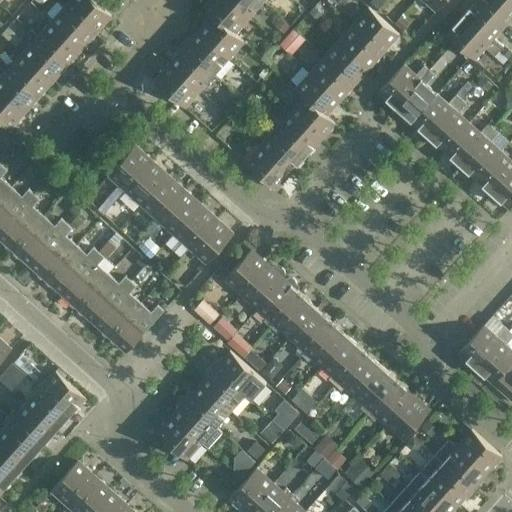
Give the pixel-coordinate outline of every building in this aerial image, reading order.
[(94,0),(70,0),(66,4),(96,31),(111,15),(94,0)] [(249,17),(230,0),(209,0),(204,6),(243,41),(244,41),(235,33),(249,17)] [(264,1),(262,0),(230,0),(249,17),(264,1)] [(424,0),(436,10),(445,0),(424,0)] [(511,4),(507,0),(477,0),(476,1),(504,26),(511,16),(511,4)] [(504,26),(476,1),(462,17),(499,50),(504,45),(494,37),(504,26)] [(66,4),(52,21),(82,48),(96,31),(66,4)] [(243,41),(204,6),(204,7),(213,14),(199,30),(229,57),(243,41)] [(369,6),(354,23),(384,50),(399,34),(369,6)] [(499,50),(462,17),(447,34),(474,58),(485,47),(494,55),(499,50)] [(82,48),(52,21),(37,37),(67,64),(82,48)] [(384,50),(354,23),(339,39),(369,67),(384,50)] [(292,26),(281,43),(297,53),(308,36),(292,26)] [(229,57),(199,30),(190,40),(187,37),(181,43),(214,73),(229,57)] [(67,64),(37,37),(23,53),(53,80),(67,64)] [(369,67),(339,39),(325,56),(355,83),(369,67)] [(214,73),(181,43),(175,50),(178,53),(170,63),(200,90),(214,73)] [(23,53),(8,69),(38,96),(53,80),(23,53)] [(325,56),(310,72),(340,99),(355,83),(325,56)] [(200,90),(170,63),(155,79),(185,106),(200,90)] [(404,63),(379,91),(396,106),(429,69),(424,64),(416,74),(404,63)] [(38,96),(8,69),(0,78),(0,90),(24,112),(38,96)] [(429,69),(396,106),(412,120),(437,93),(426,83),(434,73),(429,69)] [(340,99),(310,72),(296,88),(335,123),(335,122),(326,114),(340,99)] [(335,123),(296,88),(295,88),(304,97),(290,112),(320,139),(335,123)] [(0,90),(0,121),(9,129),(24,112),(0,90)] [(437,93),(412,120),(428,135),(461,98),(456,93),(448,103),(437,93)] [(461,98),(428,135),(444,149),(469,122),(458,112),(466,102),(461,98)] [(278,119),(272,125),(306,155),(320,139),(290,112),(281,122),(278,119)] [(469,122),(444,149),(460,164),(494,127),(489,122),(480,132),(469,122)] [(306,155),(272,125),(266,132),(270,135),(261,145),(291,172),(306,155)] [(494,127),(460,164),(476,178),(501,151),(490,141),(499,131),(494,127)] [(135,144),(108,174),(125,189),(152,159),(135,144)] [(261,145),(246,161),(276,188),(291,172),(261,145)] [(511,160),(501,151),(476,178),(493,193),(511,171),(511,160)] [(152,159),(125,189),(141,204),(168,174),(152,159)] [(2,164),(0,166),(0,198),(12,186),(1,176),(8,169),(2,164)] [(511,171),(493,193),(509,208),(511,204),(511,171)] [(168,174),(141,204),(157,218),(184,188),(168,174)] [(12,186),(0,198),(0,231),(34,193),(29,188),(22,195),(12,186)] [(184,188),(157,218),(173,233),(201,203),(184,188)] [(34,193),(0,231),(0,238),(13,249),(44,215),(33,205),(40,198),(34,193)] [(201,203),(173,233),(190,247),(217,217),(201,203)] [(44,215),(13,249),(29,264),(67,222),(61,217),(55,224),(44,215)] [(217,217),(190,247),(206,262),(234,232),(217,217)] [(67,222),(29,264),(45,278),(76,244),(66,234),(72,227),(67,222)] [(76,244),(45,278),(61,293),(99,251),(93,246),(87,253),(76,244)] [(224,279),(241,293),(268,263),(251,248),(224,279)] [(99,251),(61,293),(77,307),(109,273),(98,263),(105,256),(99,251)] [(268,263),(241,293),(257,308),(284,278),(268,263)] [(109,273),(77,307),(94,322),(131,280),(126,275),(119,282),(109,273)] [(284,278),(257,308),(267,317),(264,320),(270,326),(300,292),(284,278)] [(131,280),(94,322),(110,336),(141,302),(130,292),(137,285),(131,280)] [(300,292),(270,326),(277,332),(280,328),(289,337),(317,307),(300,292)] [(196,307),(212,321),(222,310),(205,296),(196,307)] [(141,302),(110,336),(127,351),(164,309),(158,304),(151,311),(141,302)] [(317,307),(289,337),(299,345),(296,349),(303,355),(333,321),(317,307)] [(223,314),(214,323),(271,377),(283,364),(276,358),(273,361),(223,314)] [(333,321),(303,355),(309,361),(312,357),(322,366),(349,336),(333,321)] [(484,324),(459,352),(476,367),(509,330),(504,325),(496,335),(484,324)] [(511,332),(509,330),(476,367),(504,392),(511,383),(511,349),(506,344),(511,336),(511,332)] [(349,336),(322,366),(332,375),(328,378),(335,384),(365,350),(349,336)] [(0,337),(0,360),(11,348),(0,337)] [(260,377),(230,350),(221,360),(218,357),(212,363),(245,394),(260,377)] [(365,350),(335,384),(342,390),(345,387),(354,395),(381,365),(365,350)] [(245,394),(212,363),(206,370),(209,373),(201,383),(231,410),(245,394)] [(381,365),(354,395),(364,404),(361,407),(367,413),(397,379),(381,365)] [(43,377),(37,384),(70,414),(86,397),(56,370),(46,380),(43,377)] [(397,379),(367,413),(374,419),(377,415),(386,424),(414,394),(397,379)] [(231,410),(201,383),(192,392),(189,389),(183,396),(216,426),(231,410)] [(70,414),(37,384),(31,390),(35,393),(25,404),(56,431),(70,414)] [(308,409),(317,398),(303,385),(294,396),(308,409)] [(414,394),(386,424),(403,439),(430,409),(414,394)] [(216,426),(183,396),(177,402),(180,405),(172,415),(202,442),(216,426)] [(14,409),(7,417),(41,447),(56,431),(25,404),(18,412),(14,409)] [(202,442),(172,415),(157,432),(187,459),(202,442)] [(312,440),(322,431),(305,415),(296,425),(312,440)] [(41,447),(7,417),(2,422),(6,425),(0,431),(0,440),(26,464),(41,447)] [(274,417),(261,430),(273,441),(285,427),(274,417)] [(472,428),(457,445),(487,472),(502,455),(472,428)] [(232,462),(245,473),(267,445),(254,435),(232,462)] [(330,437),(309,454),(327,476),(348,458),(330,437)] [(0,471),(11,481),(26,464),(0,440),(0,471)] [(457,445),(442,461),(476,491),(482,485),(478,482),(487,472),(457,445)] [(358,480),(372,465),(363,456),(349,471),(358,480)] [(78,459),(51,490),(68,505),(95,475),(78,459)] [(442,461),(428,477),(458,504),(466,495),(470,498),(476,491),(442,461)] [(256,467),(229,497),(245,511),(246,511),(273,482),(256,467)] [(0,492),(11,481),(0,471),(0,492)] [(95,475),(68,505),(75,511),(90,511),(111,489),(95,475)] [(428,477),(413,494),(433,511),(451,511),(458,504),(428,477)] [(226,495),(232,488),(221,478),(215,484),(226,495)] [(273,482),(246,511),(275,511),(292,493),(286,487),(283,491),(273,482)] [(111,489),(90,511),(119,511),(127,503),(111,489)] [(292,493),(275,511),(304,511),(305,511),(296,502),(299,499),(292,493)] [(433,511),(413,494),(399,510),(401,511),(433,511)] [(136,511),(127,503),(119,511),(136,511)]
